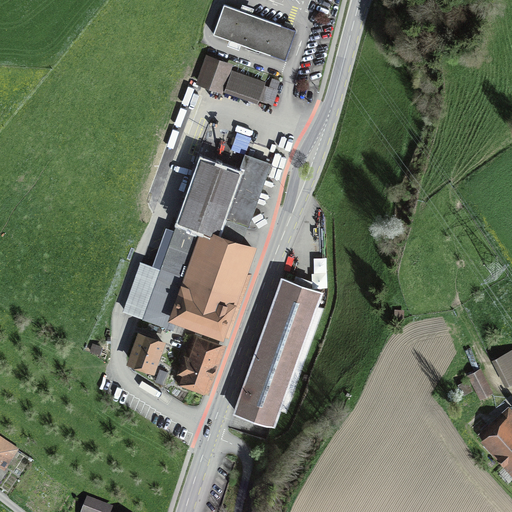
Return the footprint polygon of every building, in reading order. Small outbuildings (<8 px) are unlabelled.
[(296,30),(224,4),(213,34),(285,60),(296,30)] [(201,83),(219,89),(228,66),(209,59),(201,83)] [(233,74),(228,88),(271,104),(279,81),(272,78),(269,87),(233,74)] [(232,147),(266,157),(271,140),(238,130),(232,147)] [(244,154),(238,171),(201,158),(161,270),(141,263),(124,310),(172,327),(175,318),(221,334),(252,248),(241,244),(270,163),(244,154)] [(313,256),(314,287),(328,286),(327,256),(313,256)] [(273,424),(278,410),(286,413),(324,308),(316,305),(321,291),(282,278),(235,410),(273,424)] [(161,351),(164,343),(141,335),(131,361),(152,368),(158,350),(161,351)] [(206,388),(221,347),(195,338),(178,384),(192,389),(194,384),(206,388)] [(511,351),(497,360),(508,382),(511,379),(511,351)] [(490,391),(480,371),(471,375),(481,395),(490,391)] [(468,375),(457,381),(464,394),(475,389),(468,375)] [(511,411),(509,409),(482,432),(511,464),(511,411)] [(0,463),(5,466),(17,448),(0,437),(0,463)] [(84,511),(108,511),(109,510),(88,502),(84,511)]
